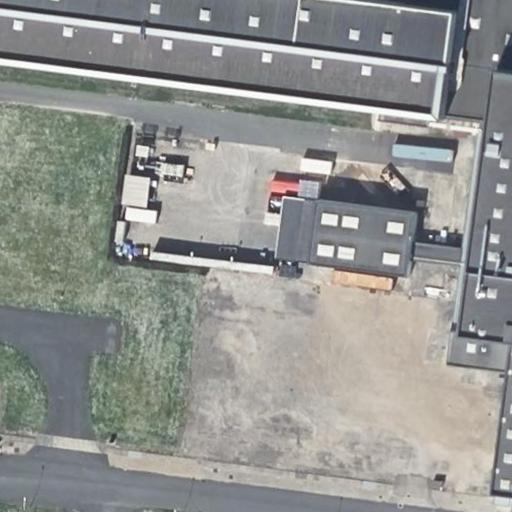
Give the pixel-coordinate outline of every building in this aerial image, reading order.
[(511,0),(405,0),(404,9),(336,0),(0,0),(0,62),(483,125),(463,249),(417,242),(415,260),(461,265),(446,364),(505,373),(491,495),(511,497),(511,0)] [(146,206),(150,178),(125,174),(120,202),(146,206)] [(317,263),(324,200),(286,195),(280,260),(317,263)] [(417,242),(420,210),(324,200),(317,263),(413,273),(415,260),(417,242)] [(155,222),(156,210),(128,206),(126,217),(155,222)]
